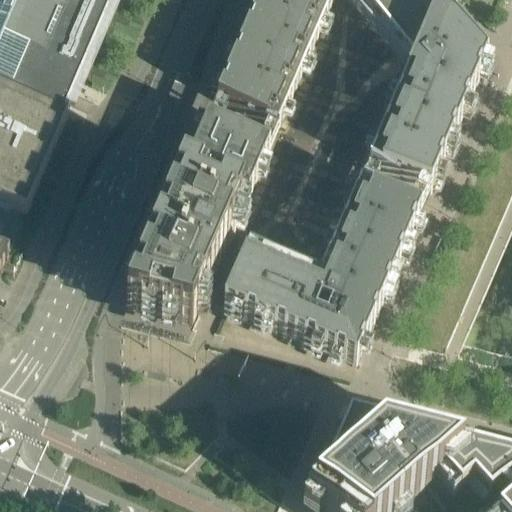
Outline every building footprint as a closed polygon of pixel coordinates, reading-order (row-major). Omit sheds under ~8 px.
[(0,0),(0,205),(10,210),(26,217),(66,124),(118,0),(0,0)] [(414,65),(369,170),(430,196),(452,145),(486,65),(429,0),(261,0),(217,105),(278,131),(334,0),(356,0),(397,46),(414,65)] [(143,278),(126,318),(191,335),(269,153),(208,126),(143,278)] [(316,293),(245,263),(223,313),(356,370),(421,218),(359,191),(316,293)] [(0,205),(0,276),(9,256),(0,251),(0,233),(10,210),(0,205)] [(315,498),(306,506),(314,511),(401,511),(407,508),(436,481),(443,475),(460,494),(466,489),(473,483),(490,502),(499,493),(506,487),(511,481),(511,459),(351,417),(323,481),(328,486),(315,498)]
